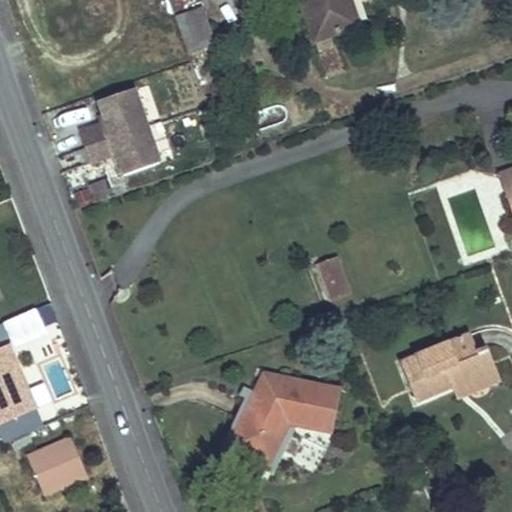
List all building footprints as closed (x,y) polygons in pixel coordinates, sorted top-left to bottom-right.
[(350,0),(342,0),(353,29),(359,27),(350,0)] [(205,8),(176,18),(190,55),(201,51),(199,42),(215,37),(205,8)] [(215,37),(199,42),(201,51),(218,45),(215,37)] [(193,67),(171,73),(182,112),(204,107),(193,67)] [(134,90),(98,102),(106,123),(80,132),(91,164),(117,155),(124,177),(160,164),(134,90)] [(511,174),(501,178),(506,193),(511,191),(511,174)] [(339,257),(306,268),(319,307),(352,296),(339,257)] [(37,309),(6,323),(14,341),(45,327),(37,309)] [(45,327),(14,341),(17,347),(49,333),(45,327)] [(471,334),(401,363),(417,403),(453,387),(452,384),(463,380),(465,385),(488,375),(478,351),(471,334)] [(10,347),(0,351),(0,425),(38,408),(10,347)] [(487,347),(478,351),(488,375),(465,385),(463,380),(452,384),(453,387),(458,400),(502,381),(487,347)] [(257,392),(232,445),(266,462),(286,422),(299,425),(334,432),(343,392),(266,374),(257,392)] [(232,445),(257,392),(246,386),(242,395),(247,397),(222,449),(275,475),(299,425),(286,422),(266,462),(232,445)] [(72,439),(28,458),(45,496),(89,476),(72,439)]
